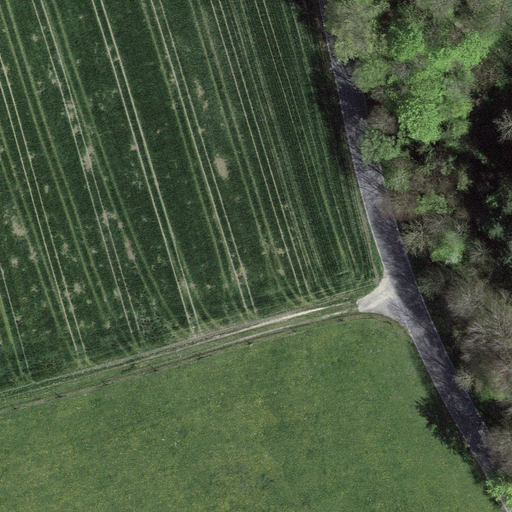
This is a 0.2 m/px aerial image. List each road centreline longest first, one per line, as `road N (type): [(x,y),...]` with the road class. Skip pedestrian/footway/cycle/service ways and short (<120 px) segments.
road 1 (unclassified): [(337,0),(413,300),(511,487)]
road 2 (track): [(413,300),(0,403)]
